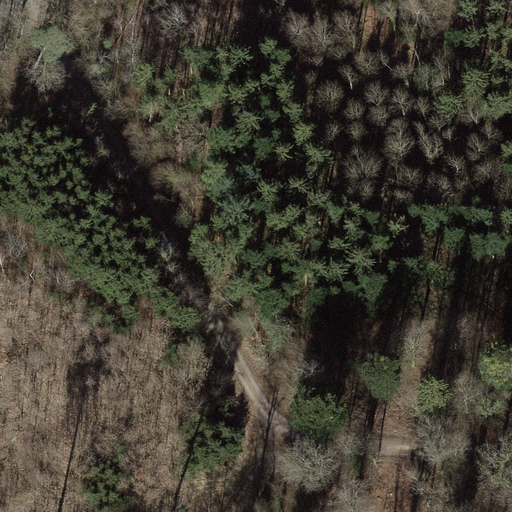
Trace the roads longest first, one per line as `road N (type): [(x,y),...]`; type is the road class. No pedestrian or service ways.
road 1 (track): [(36,0),(280,440),(242,511)]
road 2 (track): [(280,440),(511,462)]
